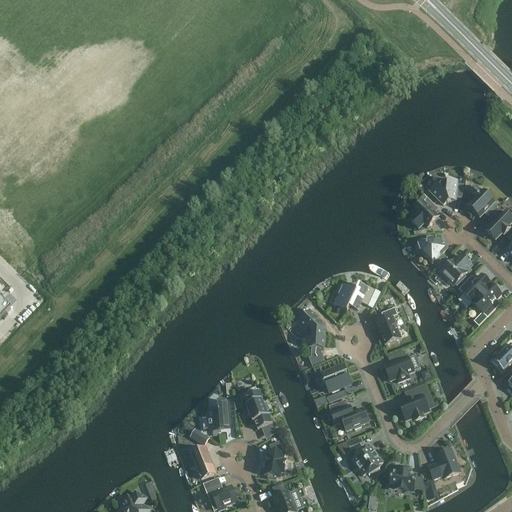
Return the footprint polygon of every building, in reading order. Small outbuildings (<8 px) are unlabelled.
[(438,188),(436,187),(430,193),(443,207),(447,203),(447,204),(451,202),(456,202),(456,199),(462,200),(463,186),(457,185),(458,183),(448,182),(448,184),(442,184),(438,188)] [(471,210),(470,211),(475,216),(476,215),(479,218),(483,214),(488,218),(498,208),(482,192),(481,193),(477,189),(469,198),(473,201),(468,207),(471,210)] [(428,229),(434,223),(438,218),(434,214),(438,210),(424,196),(417,203),(420,206),(413,213),(416,217),(411,223),(418,230),(424,225),(428,229)] [(495,223),(486,232),(495,242),(502,235),(504,236),(510,230),(509,228),(511,224),(511,221),(504,214),(503,215),(498,210),(490,218),(495,223)] [(437,270),(447,260),(447,259),(446,259),(442,255),(447,250),(443,246),(444,246),(443,245),(440,242),(439,243),(436,240),(430,241),(430,238),(430,237),(420,239),(420,240),(421,240),(421,242),(418,243),(419,246),(418,246),(418,247),(419,246),(421,252),(419,252),(420,253),(421,252),(422,254),(432,265),(437,269),(437,270)] [(466,272),(471,267),(461,257),(456,263),(454,261),(451,264),(447,260),(437,270),(454,287),(455,286),(457,288),(466,278),(464,277),(467,274),(466,272)] [(459,291),(473,305),(491,286),(481,277),(474,284),(470,280),(459,291)] [(0,319),(10,310),(0,300),(0,298),(9,289),(0,280),(0,319)] [(356,292),(344,287),(343,289),(342,288),(342,287),(338,296),(339,296),(339,295),(340,296),(335,307),(347,312),(349,307),(357,311),(360,304),(368,307),(375,291),(367,288),(366,290),(359,286),(356,292)] [(501,296),(491,286),(473,305),(487,319),(498,308),(494,304),(501,296)] [(377,324),(385,346),(401,340),(391,319),(396,317),(394,310),(381,315),(384,321),(377,324)] [(311,348),(311,349),(311,359),(309,359),(312,369),(325,363),(320,349),(324,350),(325,331),(324,331),(322,326),(323,326),(309,313),(299,323),(299,324),(300,324),(306,330),(308,328),(312,333),(312,348),(311,348)] [(511,346),(500,358),(498,356),(498,355),(492,361),(503,373),(511,364),(511,346)] [(394,364),(390,366),(384,368),(387,375),(385,375),(388,382),(389,381),(390,383),(396,380),(398,384),(410,379),(408,376),(414,373),(408,359),(406,360),(403,352),(391,357),(394,364)] [(323,383),(325,388),(326,387),(329,394),(351,385),(348,378),(346,374),(347,374),(344,367),(322,376),(324,383),(323,383)] [(419,373),(421,380),(429,377),(427,370),(419,373)] [(223,383),(224,397),(231,396),(231,383),(223,383)] [(425,404),(432,402),(426,386),(405,394),(410,405),(400,409),(406,422),(415,419),(416,422),(423,419),(422,416),(429,413),(425,404)] [(257,431),(272,425),(273,425),(272,425),(269,416),(268,417),(266,412),(269,411),(266,405),(264,406),(262,401),(263,401),(260,393),(259,392),(257,393),(256,390),(249,393),(250,396),(244,398),(245,398),(248,406),(246,407),(248,412),(247,413),(250,418),(252,424),(254,423),(257,431)] [(332,397),(334,403),(347,398),(345,392),(332,397)] [(331,415),(336,426),(343,424),(346,433),(354,430),(355,431),(361,428),(361,427),(369,424),(368,422),(369,422),(367,415),(365,415),(363,410),(352,415),(349,407),(348,408),(346,401),(329,408),(331,415)] [(224,404),(218,405),(218,410),(218,413),(208,414),(209,420),(202,420),(202,421),(203,431),(210,431),(210,433),(221,432),(220,430),(230,429),(228,404),(224,404)] [(204,448),(209,440),(195,431),(190,439),(204,448)] [(379,459),(378,458),(376,455),(375,454),(371,448),(367,451),(366,449),(364,451),(362,448),(364,447),(361,440),(348,445),(351,452),(354,451),(357,455),(355,456),(357,458),(352,461),(356,467),(357,468),(359,471),(360,472),(364,478),(368,475),(369,477),(372,475),(376,472),(379,470),(378,468),(382,465),(379,459)] [(267,465),(265,476),(268,477),(268,480),(276,481),(277,478),(280,479),(281,474),(284,475),(285,468),(286,468),(286,467),(285,467),(286,461),(283,460),(284,455),(281,455),(282,450),(279,443),(269,447),(272,453),(269,453),(267,464),(266,464),(266,465),(267,465)] [(205,449),(191,455),(198,474),(199,474),(201,481),(214,475),(211,469),(213,468),(211,462),(209,462),(208,458),(209,458),(205,449)] [(438,464),(428,468),(433,482),(444,478),(445,480),(461,473),(451,450),(435,457),(438,464)] [(419,460),(424,456),(419,451),(414,456),(419,460)] [(399,473),(392,472),(390,484),(391,484),(390,490),(396,491),(413,493),(414,490),(424,492),(422,480),(415,478),(416,476),(409,475),(409,470),(400,469),(399,473)] [(274,499),(278,511),(296,511),(289,494),(287,494),(283,485),(272,489),(276,499),(274,499)] [(232,488),(222,492),(220,491),(218,486),(205,491),(209,502),(214,500),(218,511),(226,509),(225,508),(238,503),(232,488)] [(429,501),(435,500),(438,499),(438,498),(435,490),(427,492),(429,501)] [(149,511),(141,507),(145,500),(135,494),(126,508),(122,505),(118,511),(149,511)]
